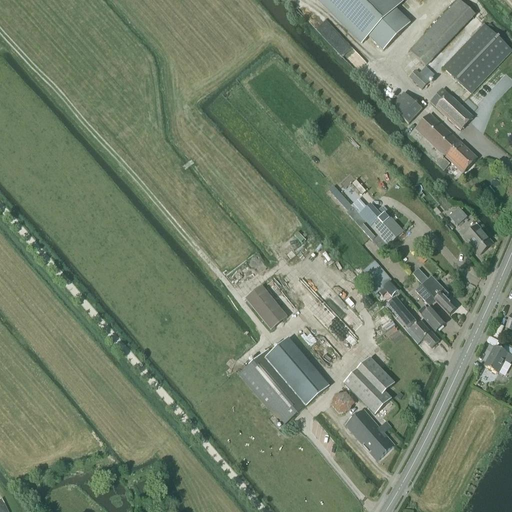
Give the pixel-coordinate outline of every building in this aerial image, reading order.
[(404,3),(400,0),(314,0),(361,46),(369,40),(382,53),(410,25),(396,11),(404,3)] [(426,68),(476,17),(458,1),(409,52),(426,68)] [(511,52),(484,25),(442,69),(471,96),(511,52)] [(421,91),(429,84),(416,72),(408,79),(421,91)] [(460,132),(472,119),(442,91),(430,104),(460,132)] [(409,126),(422,112),(404,95),(390,109),(409,126)] [(459,144),(429,116),(415,131),(444,160),(445,159),(462,175),(476,160),(459,144)] [(443,173),(450,166),(441,159),(435,165),(443,173)] [(351,208),(336,192),(332,188),(329,191),(333,195),(348,211),(351,208)] [(371,208),(361,218),(367,224),(366,225),(368,227),(370,229),(378,238),(386,248),(387,249),(403,234),(404,234),(385,214),(381,209),(377,214),(371,208)] [(352,209),(346,215),(360,230),(372,243),(378,238),(370,229),(368,227),(366,225),(367,224),(361,218),(360,218),(352,209)] [(448,218),(449,218),(457,227),(467,219),(458,209),(448,218)] [(479,257),(492,246),(477,228),(464,239),(479,257)] [(392,282),(385,274),(378,266),(374,263),(371,266),(370,266),(362,274),(365,277),(367,276),(377,286),(372,290),(373,290),(371,292),(375,297),(379,295),(382,298),(386,294),(391,300),(399,293),(391,283),(392,282)] [(448,296),(435,282),(431,286),(427,282),(427,281),(418,270),(412,276),(421,287),(435,302),(450,317),(456,311),(444,300),(448,296)] [(271,333),(288,319),(261,287),(245,301),(271,333)] [(429,308),(435,303),(420,287),(415,292),(429,308)] [(416,324),(405,312),(406,311),(396,299),(387,307),(397,319),(407,332),(416,324)] [(431,310),(428,312),(424,308),(418,314),(419,316),(422,318),(436,333),(445,325),(431,310)] [(439,344),(430,334),(430,335),(420,324),(410,333),(421,344),(424,342),(431,351),(439,344)] [(238,377),(282,429),(327,390),(286,343),(271,356),(268,353),(238,377)] [(494,348),(492,351),(483,368),(496,375),(497,374),(501,377),(508,365),(511,358),(494,348)] [(344,386),(375,417),(391,401),(385,395),(394,385),(370,360),(344,386)] [(351,408),(354,406),(345,395),(334,397),(331,407),(338,416),(349,414),(351,408)] [(363,412),(345,427),(376,463),(394,448),(384,435),(391,429),(386,424),(379,430),(363,412)]
